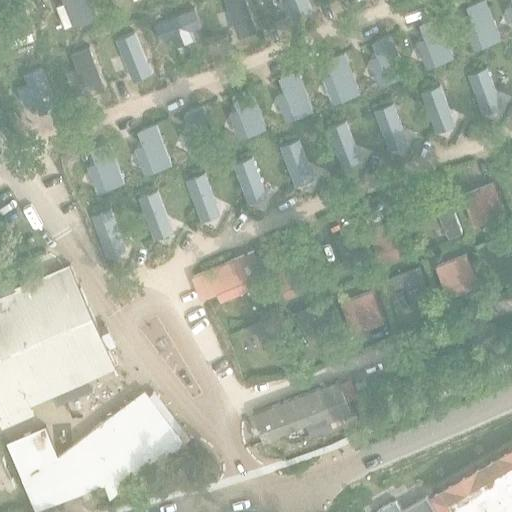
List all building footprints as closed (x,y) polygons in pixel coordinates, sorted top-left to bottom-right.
[(465,30),(468,39),(497,28),(485,0),(466,0),(477,26),(465,30)] [(418,49),(421,56),(449,45),(435,9),(419,16),(430,44),(418,49)] [(400,64),(386,28),(370,34),(380,63),(368,67),(371,75),(400,64)] [(511,79),(502,50),(466,63),(476,91),(511,79)] [(279,101),(282,109),(310,98),(296,62),(280,68),(291,97),(279,101)] [(420,80),(431,109),(466,96),(455,67),(420,80)] [(227,120),(231,129),(260,117),(245,81),(229,88),(240,116),(227,120)] [(371,100),(382,128),(417,115),(406,87),(371,100)] [(181,136),(184,145),(213,135),(201,98),(184,104),(193,132),(181,136)] [(327,117),(338,145),(373,131),(362,104),(327,117)] [(134,155),(137,163),(166,153),(152,116),(135,123),(146,151),(134,155)] [(279,136),(289,164),(324,151),(313,123),(279,136)] [(121,172),(108,135),(91,142),(102,170),(93,173),(96,181),(121,172)] [(231,153),(242,182),(278,169),(267,140),(231,153)] [(185,172),(196,200),(230,186),(220,158),(185,172)] [(136,190),(148,218),(182,204),(170,176),(136,190)] [(493,181),(462,193),(474,225),(505,213),(493,181)] [(94,206),(105,235),(140,222),(129,193),(94,206)] [(368,227),(380,260),(412,249),(400,216),(368,227)] [(335,274),(364,263),(351,227),(334,233),(344,261),(332,266),(335,274)] [(511,228),(486,239),(489,247),(500,243),(511,271),(511,270),(511,228)] [(254,248),(191,275),(200,297),(217,290),(221,300),(249,288),(245,278),(263,271),(254,248)] [(467,252),(435,264),(447,296),(479,284),(467,252)] [(305,253),(274,265),(285,297),(317,285),(305,253)] [(0,423),(0,425),(32,411),(29,402),(115,365),(69,263),(69,264),(14,288),(6,269),(0,271),(0,322),(1,325),(0,325),(0,423)] [(432,300),(419,263),(390,274),(393,282),(406,277),(416,306),(432,300)] [(372,288),(340,300),(352,332),(384,320),(372,288)] [(322,341),(339,334),(325,298),(296,309),(299,317),(311,312),(322,341)] [(270,356),(287,349),(273,313),(244,325),(247,333),(260,328),(270,356)] [(365,377),(354,381),(352,376),(338,381),(337,380),(255,411),(264,436),(326,413),(329,419),(349,412),(345,401),(359,396),(356,389),(368,384),(365,377)] [(45,424),(7,441),(35,507),(107,481),(112,494),(183,441),(147,394),(115,418),(112,413),(58,455),(45,424)] [(511,511),(511,453),(436,497),(444,511),(511,511)] [(426,495),(401,510),(394,499),(399,496),(393,484),(368,498),(376,511),(435,511),(429,501),(426,495)]
